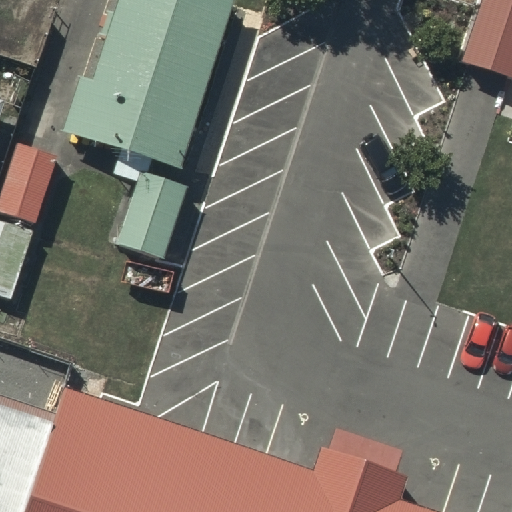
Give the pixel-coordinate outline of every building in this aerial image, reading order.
[(36,0),(0,0),(0,40),(22,47),(36,0)] [(250,4),(239,0),(112,0),(66,134),(189,177),(250,4)] [(511,0),(487,0),(465,65),(511,81),(511,0)] [(0,213),(36,226),(58,162),(18,148),(0,198),(0,213)] [(138,171),(107,259),(154,275),(189,177),(138,171)] [(37,238),(0,225),(0,303),(13,307),(37,238)] [(312,491),(61,407),(25,511),(401,511),(408,493),(321,464),(312,491)] [(0,511),(23,511),(47,439),(0,422),(0,511)]
